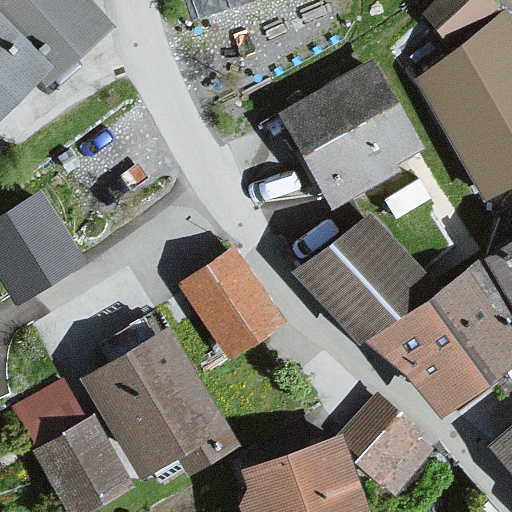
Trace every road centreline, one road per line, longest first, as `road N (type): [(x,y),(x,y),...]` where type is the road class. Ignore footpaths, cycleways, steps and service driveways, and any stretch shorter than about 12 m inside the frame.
road 1 (residential): [(511,493),(313,308),(257,244),(202,166),(153,69),(131,0)]
road 2 (unknown): [(202,166),(89,296),(68,337),(75,370)]
